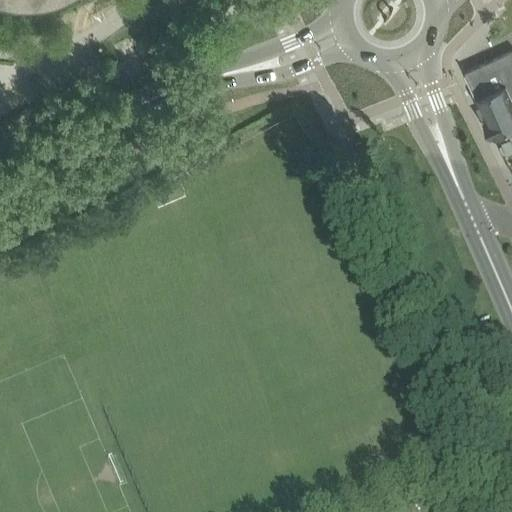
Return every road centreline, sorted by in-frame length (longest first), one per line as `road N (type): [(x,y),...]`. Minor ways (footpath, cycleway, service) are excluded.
road 1 (secondary): [(0,175),(206,80)]
road 2 (secondary): [(206,80),(260,76),(352,51)]
road 3 (secondary): [(341,22),(206,80)]
